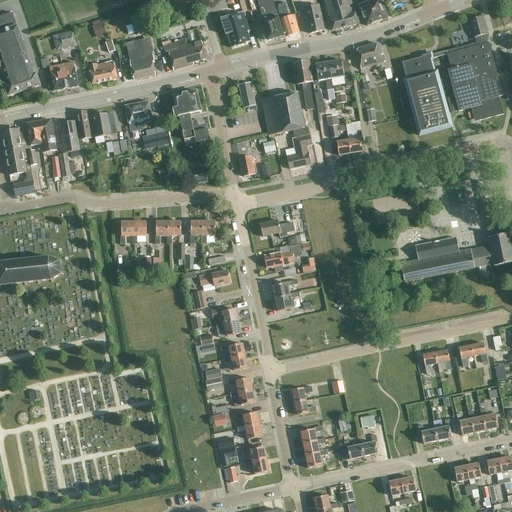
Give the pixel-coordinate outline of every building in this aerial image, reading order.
[(184,8),(194,4),(192,0),(173,0),(178,13),(185,11),(184,8)] [(285,37),(273,0),(257,0),(262,16),(263,15),(265,22),(262,23),(268,41),(276,39),(276,40),(285,37)] [(355,13),(351,0),(323,0),(332,31),(359,24),(356,12),(355,13)] [(388,19),(380,0),(367,0),(368,3),(359,6),(367,27),(388,19)] [(286,3),(277,5),(287,37),(299,33),(294,16),(290,17),(286,3)] [(310,34),(325,31),(319,6),(304,9),(310,34)] [(138,9),(129,12),(135,33),(145,30),(138,9)] [(244,12),(221,19),(226,35),(228,35),(232,48),(251,43),(248,33),(249,32),(244,12)] [(12,13),(0,17),(0,64),(7,83),(4,84),(8,97),(41,86),(37,73),(34,74),(18,26),(17,26),(12,13)] [(500,97),(503,96),(498,76),(496,69),(487,35),(488,34),(483,17),(470,20),(475,38),(476,43),(433,55),(433,53),(420,56),(420,58),(402,63),(407,79),(404,80),(409,97),(401,99),(407,122),(415,120),(420,136),(452,127),(437,70),(436,70),(433,59),(447,55),(451,69),(448,70),(455,97),(447,99),(451,113),(459,111),(459,112),(472,109),(475,122),(504,114),(500,97)] [(106,35),(101,23),(92,27),(97,39),(106,35)] [(168,28),(158,32),(160,39),(170,36),(168,28)] [(73,32),(58,36),(55,37),(56,43),(60,42),(62,50),(77,47),(73,32)] [(143,40),(126,43),(135,80),(156,76),(153,63),(155,63),(151,43),(144,44),(143,40)] [(116,52),(112,41),(105,43),(109,54),(116,52)] [(168,51),(174,71),(194,65),(193,63),(207,59),(203,46),(202,47),(201,42),(178,48),(175,41),(163,47),(166,52),(168,51)] [(362,70),(377,65),(385,63),(383,55),(381,55),(378,44),(358,49),(357,53),(362,70)] [(41,61),(43,69),(50,67),(48,59),(41,61)] [(342,60),(329,62),(332,80),(344,78),(345,84),(346,88),(353,86),(350,72),(344,73),(342,62),(342,60)] [(303,63),(294,64),(297,86),(298,93),(304,92),(307,111),(315,110),(310,83),(313,83),(310,62),(308,62),(307,61),(303,61),(303,63)] [(89,67),(91,73),(90,73),(92,85),(118,80),(114,62),(97,66),(97,65),(89,67)] [(329,62),(316,65),(319,82),(326,81),(328,91),(333,90),(332,84),(332,80),(329,62)] [(74,63),(50,68),(54,92),(78,87),(74,63)] [(506,66),(496,69),(498,76),(509,73),(506,66)] [(368,75),(362,76),(363,83),(370,81),(368,75)] [(251,83),(239,85),(244,109),(249,108),(250,111),(257,110),(251,83)] [(180,118),(185,140),(195,138),(196,143),(210,139),(208,129),(194,132),(191,115),(202,113),(197,91),(173,97),(176,109),(173,109),(175,119),(180,118)] [(321,92),(315,93),(318,114),(326,113),(325,102),(323,102),(321,92)] [(272,99),(262,101),(269,136),(272,136),(294,131),(305,129),(305,128),(298,93),(272,99)] [(335,98),(336,104),(346,103),(345,95),(337,96),(337,98),(335,98)] [(149,102),(125,107),(129,127),(130,131),(138,130),(138,129),(137,125),(142,124),(153,122),(149,102)] [(374,110),(367,111),(368,123),(375,122),(374,110)] [(72,158),(85,156),(82,140),(91,139),(87,111),(76,113),(77,121),(59,124),(64,154),(71,153),(72,158)] [(108,114),(106,114),(103,112),(98,113),(95,116),(93,117),(95,128),(94,128),(96,138),(117,135),(114,114),(108,115),(108,114)] [(337,119),(327,120),(328,127),(338,126),(337,119)] [(42,144),(43,153),(57,151),(51,120),(41,122),(45,144),(42,144)] [(31,146),(42,144),(45,144),(41,122),(27,124),(31,146)] [(351,125),(346,126),(347,131),(349,141),(351,154),(363,152),(361,139),(357,139),(356,132),(352,132),(351,125)] [(346,126),(330,128),(332,139),(338,138),(338,133),(347,131),(346,126)] [(35,194),(30,166),(37,165),(35,151),(28,152),(24,128),(1,132),(9,176),(26,173),(26,178),(24,183),(13,185),(15,197),(35,194)] [(296,155),(287,157),(289,169),(311,165),(308,146),(313,145),(309,128),(305,128),(305,129),(294,131),(295,138),(293,139),(295,149),(296,155)] [(147,137),(142,138),(145,150),(160,147),(168,145),(165,132),(157,134),(147,137)] [(126,140),(112,142),(114,154),(120,154),(120,153),(127,151),(126,140)] [(264,144),(266,154),(276,152),(274,141),(264,144)] [(349,141),(337,143),(339,156),(351,154),(349,141)] [(68,154),(60,155),(63,178),(72,177),(71,172),(75,172),(74,162),(69,163),(68,154)] [(55,178),(61,178),(58,157),(52,158),(55,178)] [(240,159),(244,177),(255,175),(251,157),(240,159)] [(171,163),(166,164),(169,175),(174,174),(171,163)] [(269,166),(261,168),(263,176),(271,174),(269,166)] [(479,182),(477,182),(479,193),(481,192),(488,191),(487,183),(479,182)] [(263,237),(272,235),(279,234),(280,238),(291,236),(290,234),(296,233),(294,222),(280,225),(279,221),(260,224),(263,237)] [(157,236),(155,236),(155,245),(160,245),(160,237),(167,236),(169,236),(168,222),(156,223),(157,236)] [(169,236),(167,236),(167,245),(172,245),(172,237),(182,236),(182,222),(168,222),(169,236)] [(191,236),(190,236),(190,244),(195,244),(195,236),(202,236),(203,236),(203,222),(191,222),(191,236)] [(203,236),(202,236),(202,244),(207,244),(207,236),(216,236),(216,222),(203,222),(203,236)] [(122,236),(121,236),(121,245),(126,245),(126,237),(133,237),(134,237),(134,223),(122,223),(122,236)] [(134,237),(133,237),(133,245),(137,245),(137,237),(147,237),(147,223),(134,223),(134,237)] [(418,261),(401,264),(405,283),(475,269),(475,268),(479,267),(490,265),(494,264),(495,267),(511,263),(511,251),(509,234),(497,237),(495,224),(488,226),(486,226),(488,238),(490,247),(471,250),(459,252),(456,239),(416,247),(418,260),(418,261)] [(287,238),(289,246),(297,245),(295,237),(288,238),(287,238)] [(300,256),(302,256),(300,246),(289,248),(290,252),(281,254),(281,253),(265,256),(268,269),(273,268),(275,268),(283,266),(301,262),(300,256)] [(0,286),(52,281),(62,274),(61,261),(49,257),(0,263),(0,286)] [(209,260),(210,266),(226,263),(225,257),(209,260)] [(303,266),(304,273),(316,271),(313,259),(307,260),(308,266),(303,266)] [(230,284),(228,271),(200,277),(202,286),(215,283),(215,287),(230,284)] [(289,287),(298,285),(295,274),(286,276),(288,283),(272,287),(275,299),(291,296),(291,294),(289,287)] [(204,292),(192,294),(195,310),(207,308),(204,292)] [(278,312),(294,309),(293,305),(303,301),(301,292),(291,294),(291,296),(275,299),(278,312)] [(225,325),(238,322),(236,310),(222,312),(222,310),(211,312),(213,319),(223,317),(224,323),(225,323),(225,325)] [(202,328),(200,317),(193,319),(193,321),(195,330),(202,328)] [(217,329),(225,328),(227,337),(241,334),(238,322),(225,325),(225,323),(224,323),(216,324),(217,329)] [(212,336),(200,338),(202,346),(214,344),(212,336)] [(500,337),(493,339),(496,351),(503,350),(500,337)] [(484,343),(472,346),(474,357),(480,356),(482,364),(488,363),(484,343)] [(232,359),(246,356),(243,344),(229,347),(229,346),(221,347),(222,352),(230,350),(231,357),(232,357),(232,359)] [(214,346),(202,348),(203,354),(215,352),(214,346)] [(463,368),(469,367),(468,358),(474,357),(472,346),(459,349),(463,368)] [(452,371),(448,351),(436,353),(438,365),(445,364),(446,372),(452,371)] [(435,353),(423,356),(427,375),(432,374),(431,367),(438,365),(435,353)] [(234,371),(248,368),(246,356),(232,359),(232,357),(231,357),(224,359),(224,364),(232,362),(234,371)] [(220,370),(205,373),(207,381),(220,378),(221,378),(220,370)] [(207,381),(206,381),(208,391),(222,388),(220,378),(207,381)] [(239,394),(253,391),(250,379),(237,381),(236,380),(228,382),(229,386),(237,385),(239,392),(239,394)] [(342,381),(332,383),(334,395),(344,393),(342,381)] [(312,387),(293,391),(295,403),(307,401),(306,394),(313,393),(312,387)] [(239,392),(231,394),(232,398),(239,397),(241,406),(255,403),(253,391),(239,394),(239,392)] [(31,401),(40,399),(38,392),(34,392),(34,393),(30,394),(31,401)] [(307,401),(295,403),(298,416),(316,412),(315,407),(309,408),(307,401)] [(212,406),(214,415),(228,412),(227,406),(216,408),(215,405),(212,406)] [(485,409),(480,410),(482,418),(483,417),(486,431),(499,429),(496,415),(487,417),(485,409)] [(473,411),(468,412),(470,420),(472,420),(474,434),(486,431),(483,417),(482,418),(475,419),(473,411)] [(243,415),(235,416),(236,421),(244,419),(246,426),(246,428),(260,425),(257,413),(244,416),(243,415)] [(225,414),(213,416),(216,427),(227,424),(225,414)] [(461,414),(457,415),(458,423),(460,423),(463,436),(474,434),(472,420),(470,420),(463,422),(461,414)] [(374,416),(361,419),(363,428),(368,427),(368,429),(376,427),(374,416)] [(446,427),(436,429),(438,441),(452,438),(450,428),(451,427),(449,420),(444,421),(446,427)] [(246,426),(238,428),(239,433),(246,431),(248,440),(262,438),(260,425),(246,428),(246,426)] [(423,426),(418,427),(419,434),(422,434),(424,444),(438,441),(436,429),(424,432),(423,426)] [(315,430),(301,433),(302,438),(303,443),(317,440),(316,433),(324,431),(323,427),(315,428),(315,430)] [(372,443),(362,445),(364,457),(378,454),(376,443),(378,443),(376,436),(371,437),(372,443)] [(218,442),(219,450),(234,447),(233,438),(218,442)] [(317,440),(303,443),(304,444),(306,455),(320,452),(318,444),(326,443),(325,438),(317,440)] [(349,442),(344,443),(345,449),(348,449),(350,460),(364,457),(362,445),(350,447),(349,442)] [(236,457),(235,448),(220,451),(219,451),(221,460),(229,458),(236,457)] [(253,463),(267,460),(264,448),(251,450),(250,449),(242,451),(243,456),(251,454),(252,461),(253,461),(253,463)] [(320,452),(306,455),(306,456),(309,469),(322,466),(320,456),(328,455),(327,450),(320,452)] [(511,459),(511,457),(499,460),(505,484),(511,483),(508,472),(511,471),(511,459)] [(255,475),(269,472),(267,460),(253,463),(253,461),(252,461),(245,462),(246,467),(254,466),(255,475)] [(499,460),(487,462),(490,476),(490,477),(496,475),(499,486),(505,484),(499,460)] [(467,467),(470,480),(471,486),(472,491),(477,490),(478,490),(477,485),(476,485),(474,479),(482,478),(479,464),(467,467)] [(467,467),(455,469),(458,483),(470,480),(467,467)] [(235,468),(227,470),(230,483),(238,482),(235,468)] [(414,478),(401,480),(404,494),(417,492),(414,478)] [(401,480),(389,483),(392,497),(399,495),(404,494),(401,480)] [(494,487),(488,488),(492,503),(497,502),(494,487)] [(490,498),(488,488),(482,489),(485,503),(485,502),(487,507),(491,506),(489,498),(490,498)] [(341,494),(343,503),(353,501),(351,492),(341,494)] [(339,508),(339,506),(338,503),(330,505),(328,496),(314,499),(317,511),(331,508),(331,510),(339,508)]
